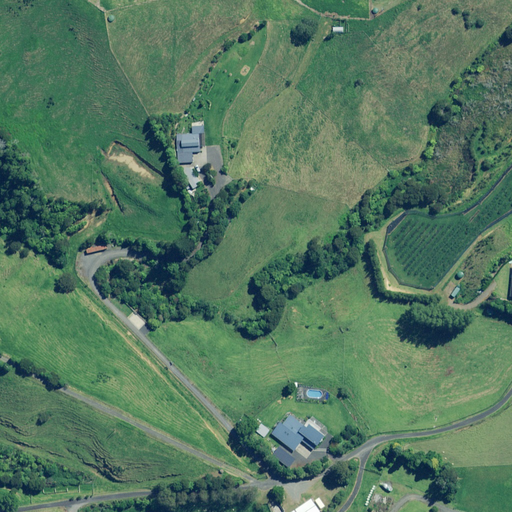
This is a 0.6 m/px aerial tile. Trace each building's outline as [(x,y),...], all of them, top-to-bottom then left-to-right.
[(193,127),(193,134),(191,134),(190,131),(186,132),(187,134),(177,134),(178,163),(193,162),(192,152),(200,152),(199,139),(199,133),(197,133),(196,127),(193,127)] [(117,295),(111,301),(125,315),(131,309),(117,295)] [(305,426),(291,415),(283,425),(281,423),(272,434),(294,451),(302,441),(314,450),(325,436),(319,431),(321,428),(310,420),(305,426)] [(271,450),(276,454),(277,453),(279,455),(278,456),(283,461),(285,459),(286,460),(288,458),(274,446),(271,450)] [(392,500),(375,494),(371,503),(388,510),(392,500)] [(320,511),(312,499),(293,511),(320,511)]
